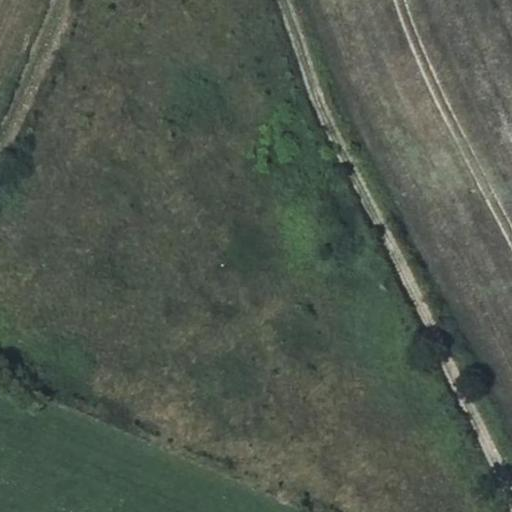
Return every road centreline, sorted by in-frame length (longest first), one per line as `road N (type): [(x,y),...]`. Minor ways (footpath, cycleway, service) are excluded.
road 1 (track): [(281,0),(315,92),(509,511)]
road 2 (track): [(53,0),(0,118)]
